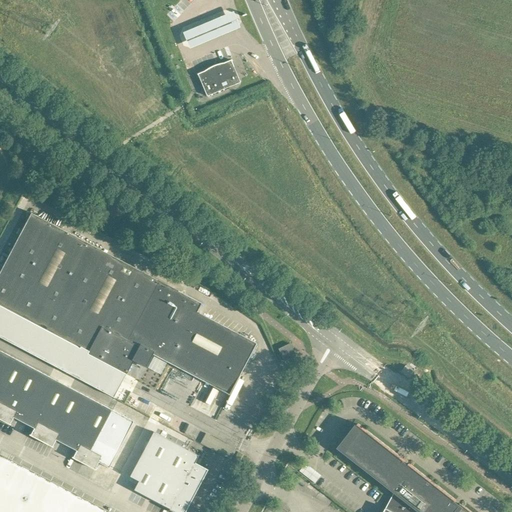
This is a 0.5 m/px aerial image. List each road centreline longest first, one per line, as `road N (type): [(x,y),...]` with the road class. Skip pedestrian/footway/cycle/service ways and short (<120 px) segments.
road 1 (primary): [(253,0),(302,110),(369,212),(426,284),(511,361)]
road 2 (tertiary): [(333,342),(0,79)]
road 3 (primary): [(511,328),(378,184),(278,0)]
road 4 (tertiary): [(511,481),(333,342)]
road 5 (unclassified): [(235,511),(333,342)]
